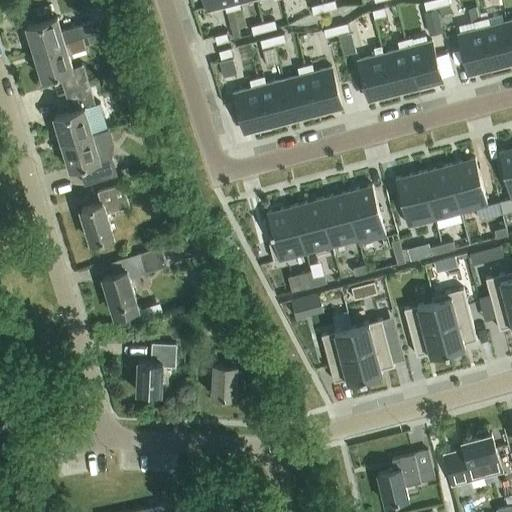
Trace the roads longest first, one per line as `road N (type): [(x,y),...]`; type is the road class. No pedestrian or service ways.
road 1 (residential): [(164,0),(219,173),(511,97)]
road 2 (residential): [(105,437),(0,84)]
road 3 (residential): [(271,448),(511,380)]
road 4 (residential): [(271,448),(105,437)]
